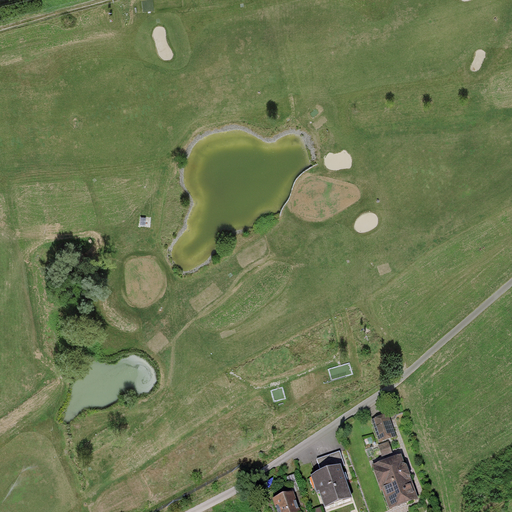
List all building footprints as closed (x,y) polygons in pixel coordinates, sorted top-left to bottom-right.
[(396,436),(388,414),(371,419),(379,442),(396,436)] [(389,441),(378,445),(382,456),(392,452),(389,441)] [(317,458),(321,470),(341,464),(341,466),(345,465),(340,450),(317,458)] [(402,453),(372,464),(389,509),(419,498),(409,471),(402,453)] [(321,470),(310,474),(317,492),(319,491),(324,506),(352,497),(345,475),(341,466),(341,464),(321,470)] [(295,474),(285,477),(290,490),(293,489),(294,492),(300,489),(295,474)] [(301,511),(294,492),(293,489),(290,490),(272,497),(277,511),(301,511)]
